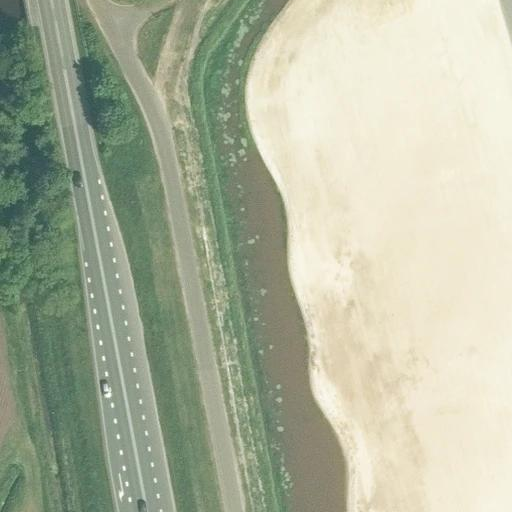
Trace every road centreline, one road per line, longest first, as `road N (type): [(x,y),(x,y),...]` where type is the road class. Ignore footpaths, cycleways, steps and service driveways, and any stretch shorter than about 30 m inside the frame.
road 1 (trunk): [(148,511),(51,0)]
road 2 (unclassified): [(234,511),(160,121),(111,28)]
